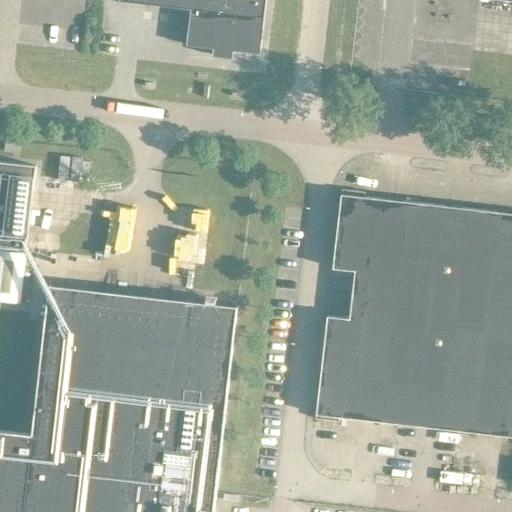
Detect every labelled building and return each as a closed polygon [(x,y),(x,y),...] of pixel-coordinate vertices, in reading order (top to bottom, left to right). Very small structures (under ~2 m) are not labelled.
[(185,52),(259,61),(266,0),(119,0),(118,8),(189,17),(185,52)] [(0,253),(25,256),(35,173),(0,168),(0,253)] [(511,221),(363,204),(363,200),(341,198),(332,276),(355,279),(349,326),(327,324),(316,425),(338,428),(338,423),(511,442),(511,221)] [(0,308),(19,311),(24,261),(0,258),(0,308)] [(0,438),(0,511),(213,511),(215,498),(234,335),(46,313),(31,442),(0,438)]
